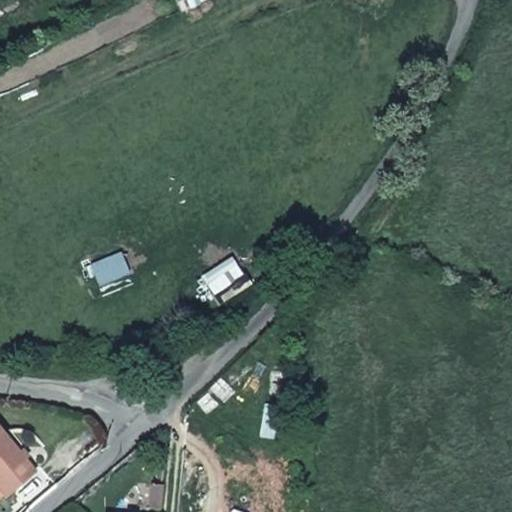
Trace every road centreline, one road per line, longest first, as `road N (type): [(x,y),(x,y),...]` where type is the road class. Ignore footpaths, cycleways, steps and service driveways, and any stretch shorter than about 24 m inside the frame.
road 1 (residential): [(460,0),(307,271),(134,423)]
road 2 (residential): [(134,423),(74,398),(0,383)]
road 3 (residential): [(134,423),(33,511)]
